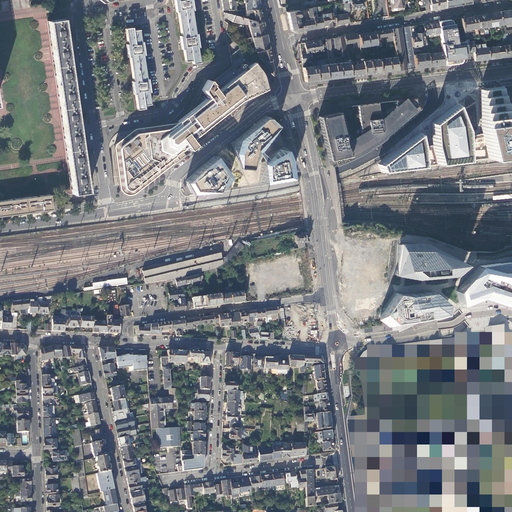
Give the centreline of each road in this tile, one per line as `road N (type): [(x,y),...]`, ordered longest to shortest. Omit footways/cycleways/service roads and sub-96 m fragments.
road 1 (residential): [(436,79),(428,109),(359,162),(308,181),(164,204)]
road 2 (residential): [(286,38),(511,3)]
road 3 (residential): [(121,120),(167,111),(195,72),(224,62),(214,0)]
road 4 (primary): [(332,346),(314,171)]
road 5 (residential): [(89,339),(125,511)]
road 6 (residential): [(124,340),(130,320),(272,303)]
road 7 (secondary): [(289,98),(259,108),(182,169),(172,189)]
road 8 (secondary): [(298,97),(436,79)]
road 9 (residential): [(345,457),(213,474)]
road 10 (residential): [(213,474),(218,344)]
road 11 (residential): [(396,337),(469,315),(511,313)]
